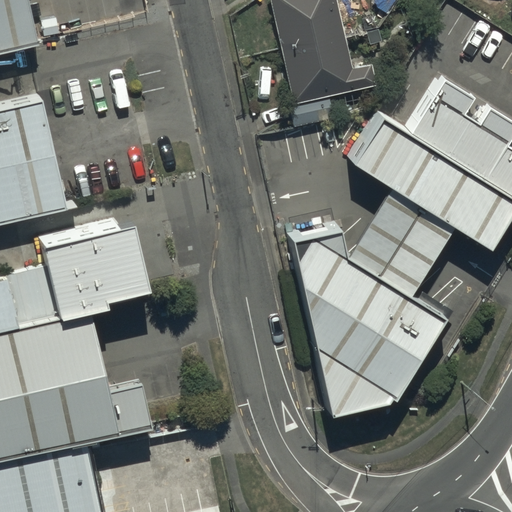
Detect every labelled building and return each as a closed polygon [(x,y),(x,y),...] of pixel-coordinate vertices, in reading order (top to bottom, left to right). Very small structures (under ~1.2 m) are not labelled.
[(32,0),(0,0),(0,55),(42,46),(32,0)] [(369,63),(350,67),(335,0),(269,0),(292,102),(374,84),(369,63)] [(123,19),(45,38),(49,56),(128,37),(123,19)] [(464,89),(434,71),(398,126),(507,196),(511,198),(511,144),(498,135),(509,117),(481,99),(470,116),(453,106),(464,89)] [(288,107),(293,126),(331,116),(327,97),(288,107)] [(0,225),(77,208),(53,101),(0,112),(0,225)] [(372,111),(342,157),(383,181),(445,219),(478,242),(507,196),(398,126),(372,111)] [(279,132),(262,136),(270,178),(287,174),(279,132)] [(383,181),(340,251),(401,290),(445,219),(383,181)] [(125,205),(33,226),(50,300),(142,280),(125,205)] [(336,253),(330,225),(284,235),(322,412),(378,400),(381,395),(384,398),(433,314),(336,253)] [(98,379),(81,302),(43,310),(34,267),(0,274),(0,455),(92,434),(150,421),(139,370),(98,379)] [(107,511),(92,434),(0,455),(0,511),(107,511)]
